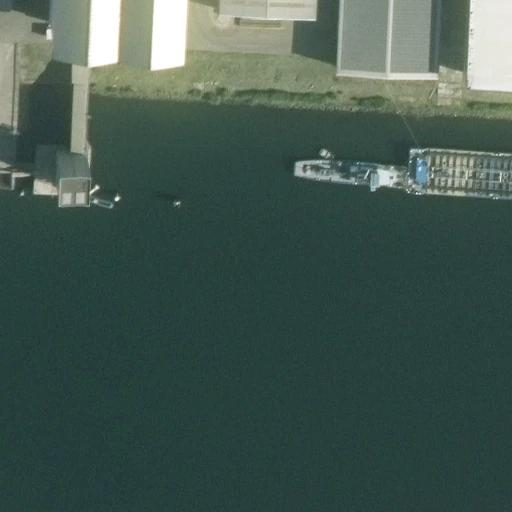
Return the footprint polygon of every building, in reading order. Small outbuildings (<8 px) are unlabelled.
[(48,0),(47,24),(73,25),(71,54),(70,76),(70,78),(73,78),(70,149),(70,150),(56,150),(54,177),(56,177),(56,179),(56,187),(83,188),(84,179),(85,179),(86,151),(82,150),(85,79),(87,79),(87,78),(88,55),(89,25),(113,27),(114,0),(48,0)] [(114,0),(113,27),(178,29),(179,0),(114,0)] [(314,14),(314,0),(218,0),(218,10),(314,14)] [(338,0),(335,66),(435,71),(438,0),(338,0)] [(511,0),(465,0),(463,74),(511,75),(511,0)]
